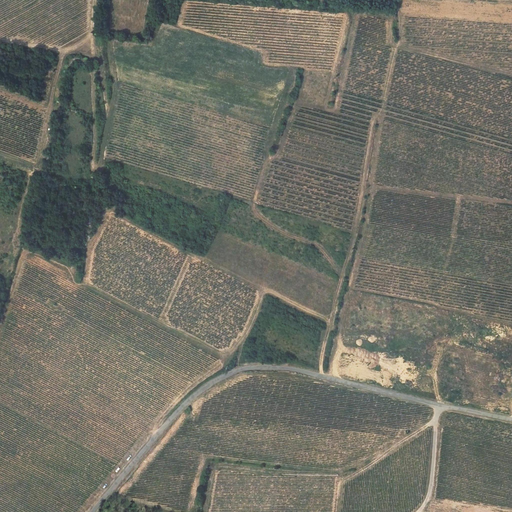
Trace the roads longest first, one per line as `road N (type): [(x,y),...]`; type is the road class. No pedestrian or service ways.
road 1 (unclassified): [(511,419),(295,370),(239,369),(184,403),(92,511)]
road 2 (track): [(205,511),(215,470),(335,474),(435,419)]
road 3 (track): [(370,187),(320,375)]
road 4 (track): [(94,0),(92,44),(63,51),(0,41)]
road 5 (track): [(92,166),(92,44)]
road 6 (track): [(63,51),(34,169)]
